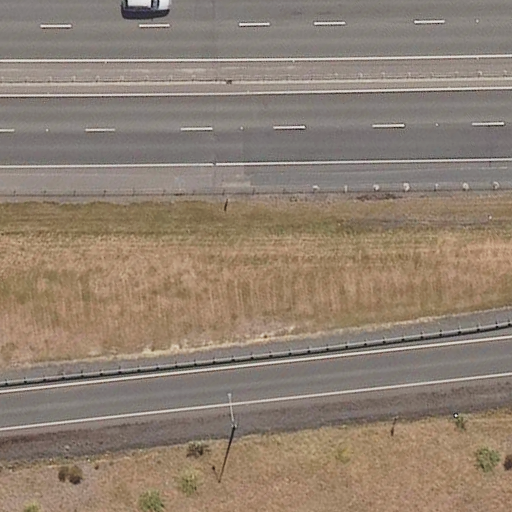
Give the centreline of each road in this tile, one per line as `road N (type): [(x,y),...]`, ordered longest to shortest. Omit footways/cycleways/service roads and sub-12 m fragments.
road 1 (motorway): [(511,353),(0,409)]
road 2 (motorway): [(511,120),(0,132)]
road 3 (motorway): [(0,27),(511,20)]
